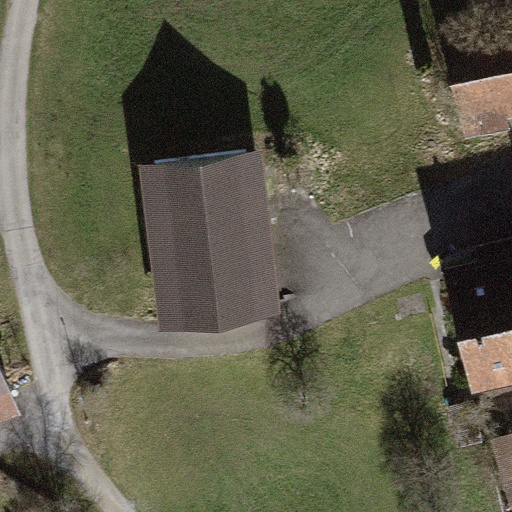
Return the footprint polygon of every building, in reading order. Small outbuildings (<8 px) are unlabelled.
[(453,147),(511,134),(511,45),(435,62),(453,147)] [(141,168),(158,323),(265,311),(248,157),(141,168)] [(511,258),(441,274),(466,390),(511,380),(511,258)] [(0,359),(0,394),(12,390),(0,359)] [(511,430),(497,436),(511,481),(511,430)]
